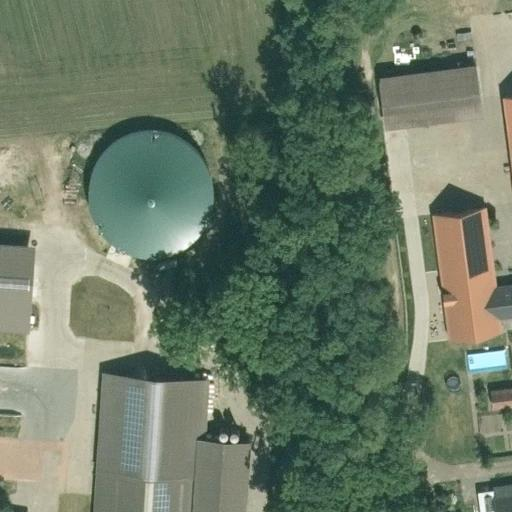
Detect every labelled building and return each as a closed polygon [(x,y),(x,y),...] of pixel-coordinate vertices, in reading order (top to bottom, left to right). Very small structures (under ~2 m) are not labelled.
[(371,73),(378,130),(480,119),(474,62),(371,73)] [(511,92),(502,94),(511,169),(511,92)] [(142,254),(159,254),(175,250),(189,242),(201,231),(209,217),(214,201),(214,184),(210,169),(202,154),(191,142),(177,134),(161,130),(145,129),(129,133),(114,141),(102,152),(94,167),(90,182),(89,199),(93,215),(101,229),(113,241),(127,249),(142,254)] [(435,212),(448,337),(500,332),(499,319),(511,317),(511,274),(501,276),(493,206),(435,212)] [(0,327),(26,329),(31,245),(0,243),(0,327)] [(100,371),(91,511),(244,511),(249,437),(206,435),(209,378),(100,371)] [(511,387),(489,391),(492,410),(511,407),(511,387)] [(511,511),(511,481),(491,484),(494,511),(511,511)]
